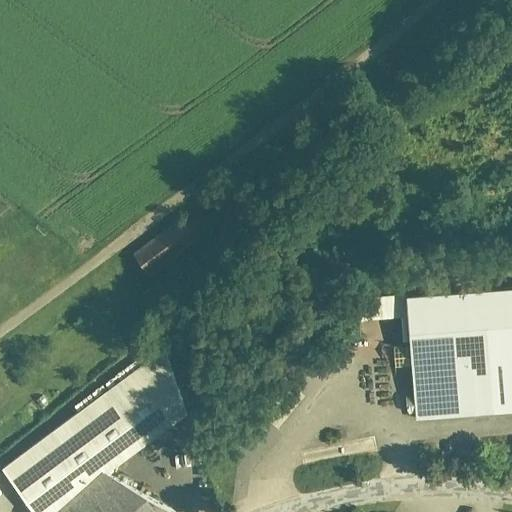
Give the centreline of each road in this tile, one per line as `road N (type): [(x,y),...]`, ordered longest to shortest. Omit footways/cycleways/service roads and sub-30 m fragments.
road 1 (residential): [(290,511),(411,486),(511,492)]
road 2 (unknown): [(381,38),(406,82),(511,76)]
